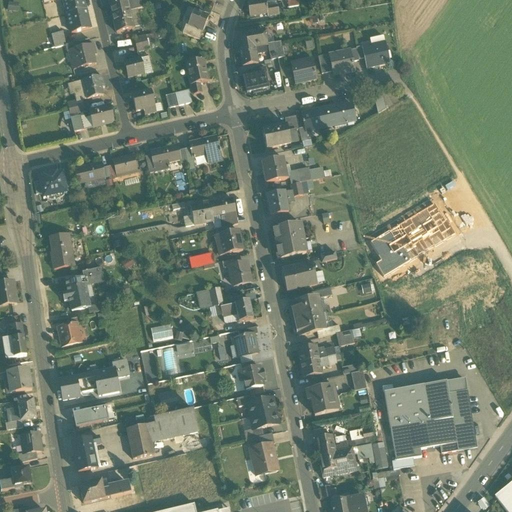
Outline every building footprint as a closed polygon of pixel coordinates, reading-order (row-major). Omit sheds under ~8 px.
[(62,0),(66,15),(85,11),(82,0),(62,0)] [(108,0),(112,16),(130,12),(127,2),(126,0),(108,0)] [(139,0),(137,0),(127,2),(130,12),(137,10),(142,9),(139,0)] [(248,3),(250,18),(267,16),(268,16),(267,11),(266,1),(248,3)] [(8,3),(7,11),(18,12),(19,4),(8,3)] [(191,20),(194,12),(187,9),(184,17),(191,20)] [(267,16),(267,18),(278,16),(277,9),(267,11),(268,16),(267,16)] [(141,24),(137,10),(130,12),(133,25),(141,24)] [(89,30),(85,11),(66,15),(71,34),(89,30)] [(133,25),(130,12),(112,16),(116,34),(134,29),(133,25)] [(191,20),(188,27),(203,32),(209,18),(194,12),(191,20)] [(199,41),(203,32),(188,27),(185,35),(199,41)] [(271,30),(264,31),(267,45),(268,45),(274,44),(271,30)] [(241,36),(244,49),(255,47),(265,46),(267,45),(264,31),(241,36)] [(52,36),(55,49),(65,46),(66,46),(63,33),(52,36)] [(146,38),(147,44),(157,41),(156,35),(146,38)] [(134,40),(135,46),(147,44),(146,38),(134,40)] [(370,42),(371,47),(385,44),(384,39),(370,42)] [(159,48),(157,41),(147,44),(149,50),(159,48)] [(281,42),(275,44),(278,59),(284,58),(281,42)] [(71,62),(73,71),(95,66),(93,57),(96,56),(93,45),(90,46),(80,48),(78,43),(66,46),(65,46),(66,53),(72,52),(74,61),(71,62)] [(149,50),(147,44),(135,46),(137,53),(149,50)] [(271,61),(278,59),(275,44),(274,44),(268,45),(271,61)] [(385,44),(371,47),(362,49),(364,60),(366,70),(390,65),(385,44)] [(266,53),(265,46),(255,47),(256,55),(266,53)] [(256,55),(255,47),(244,49),(240,49),(243,67),(258,64),(256,55)] [(356,49),(356,50),(358,61),(364,60),(362,49),(362,48),(356,49)] [(359,62),(358,61),(356,50),(350,52),(353,63),(359,62)] [(332,73),(333,75),(344,73),(344,75),(355,73),(353,63),(350,52),(351,57),(342,59),(341,54),(329,56),(332,73)] [(318,59),(321,76),(332,73),(329,56),(318,59)] [(146,59),(140,60),(144,74),(150,73),(146,59)] [(144,75),(144,74),(140,60),(123,64),(127,79),(144,75)] [(186,64),(193,96),(201,94),(199,84),(208,83),(203,61),(186,64)] [(291,64),(295,83),(306,81),(306,83),(316,81),(313,65),(304,67),(303,62),(291,64)] [(262,90),(268,89),(264,74),(257,76),(249,78),(244,79),(245,87),(247,94),(252,92),(262,90)] [(82,81),(82,82),(87,100),(87,101),(103,97),(101,89),(104,88),(101,77),(82,81)] [(82,101),(87,100),(82,82),(72,84),(75,95),(76,102),(82,101)] [(131,96),(135,113),(143,111),(155,108),(151,91),(131,96)] [(165,97),(168,110),(178,107),(191,104),(188,92),(175,95),(165,97)] [(374,100),(377,115),(385,110),(383,98),(374,100)] [(67,104),(69,111),(83,107),(82,101),(76,102),(67,104)] [(333,108),(317,111),(321,130),(334,127),(335,130),(347,128),(346,127),(348,127),(347,124),(356,122),(355,119),(353,110),(352,106),(346,108),(345,105),(337,107),(337,109),(334,110),(333,108)] [(85,114),(83,107),(69,111),(70,117),(83,114),(85,114)] [(89,112),(91,118),(93,129),(113,124),(109,107),(89,112)] [(307,133),(321,130),(317,111),(312,113),(313,114),(310,114),(310,113),(302,115),(305,129),(306,133),(307,133)] [(74,133),(93,129),(91,118),(85,120),(84,116),(71,120),(74,133)] [(295,132),(299,131),(299,130),(296,118),(285,120),(286,128),(287,127),(289,133),(295,132)] [(267,150),(291,145),(289,133),(287,127),(286,128),(263,132),(267,150)] [(305,129),(299,130),(299,131),(302,144),(309,143),(307,133),(306,133),(305,129)] [(295,132),(289,133),(291,145),(298,144),(295,132)] [(193,158),(207,155),(220,152),(217,139),(198,143),(198,142),(189,144),(190,149),(193,158)] [(156,166),(157,170),(169,167),(168,164),(181,161),(179,151),(178,148),(160,152),(160,151),(151,153),(151,156),(154,167),(156,166)] [(190,149),(184,150),(187,163),(193,161),(194,161),(193,158),(190,149)] [(181,164),(187,163),(184,150),(179,151),(181,161),(181,164)] [(222,162),(220,152),(207,155),(209,165),(222,162)] [(145,158),(148,172),(155,171),(154,167),(151,156),(145,158)] [(114,166),(116,176),(117,175),(137,171),(137,170),(135,163),(134,157),(113,162),(114,166)] [(262,163),(266,184),(286,180),(282,159),(262,163)] [(187,163),(189,171),(195,169),(193,161),(187,163)] [(74,171),(77,185),(85,184),(105,179),(103,169),(102,166),(83,170),(83,169),(74,171)] [(114,166),(108,168),(111,180),(118,179),(117,175),(116,176),(114,166)] [(105,182),(111,180),(108,168),(103,169),(105,179),(105,182)] [(307,183),(311,182),(309,172),(309,170),(296,172),(298,185),(300,184),(307,183)] [(317,170),(309,172),(311,182),(319,180),(317,170)] [(186,172),(176,172),(177,190),(186,190),(186,172)] [(42,194),(43,199),(67,194),(66,189),(63,177),(62,174),(56,175),(56,173),(44,176),(45,178),(39,179),(40,182),(42,194)] [(63,177),(66,189),(72,187),(69,176),(63,177)] [(106,186),(105,182),(105,179),(85,184),(86,191),(106,186)] [(34,183),(36,195),(42,194),(40,182),(34,183)] [(307,183),(300,184),(303,197),(310,196),(307,183)] [(293,199),(303,197),(300,184),(298,185),(291,186),(292,192),(293,199)] [(284,193),(286,200),(293,199),(292,192),(284,193)] [(288,214),(287,205),(286,200),(284,193),(266,197),(270,217),(288,214)] [(233,201),(210,205),(212,220),(213,220),(219,218),(236,215),(233,201)] [(190,207),(192,217),(194,226),(213,223),(213,222),(213,220),(212,220),(210,205),(210,204),(190,207)] [(194,226),(190,207),(174,210),(178,229),(194,226)] [(375,267),(383,281),(454,240),(445,225),(444,226),(434,208),(369,246),(380,264),(375,267)] [(213,223),(214,231),(238,225),(236,215),(219,218),(213,220),(213,222),(213,223)] [(279,254),(280,260),(306,254),(301,225),(275,230),(276,236),(274,236),(278,254),(279,254)] [(217,247),(220,257),(230,254),(237,253),(243,251),(238,232),(219,237),(221,246),(217,247)] [(51,255),(54,271),(74,268),(69,236),(50,239),(53,254),(51,255)] [(320,257),(322,264),(337,261),(335,254),(320,257)] [(203,266),(203,267),(214,265),(212,255),(201,258),(202,261),(203,266)] [(222,263),(223,269),(229,268),(235,266),(233,260),(222,263)] [(229,268),(233,287),(250,284),(246,264),(235,266),(229,268)] [(282,271),(286,293),(297,291),(296,288),(304,286),(304,289),(317,287),(313,265),(282,271)] [(83,279),(83,280),(102,276),(101,269),(94,271),(93,271),(82,273),(83,279)] [(102,276),(83,280),(85,287),(91,286),(104,283),(102,276)] [(89,309),(85,287),(83,280),(83,279),(66,283),(68,294),(70,302),(72,312),(89,309)] [(371,283),(361,285),(363,294),(372,292),(371,283)] [(0,307),(17,304),(13,284),(2,286),(0,286),(0,307)] [(315,299),(315,301),(318,300),(322,299),(332,296),(331,289),(308,295),(309,300),(315,299)] [(198,294),(201,310),(220,306),(217,290),(198,294)] [(245,296),(246,302),(249,301),(256,300),(255,294),(245,296)] [(289,305),(293,321),(318,315),(315,301),(315,299),(309,300),(289,305)] [(319,302),(318,300),(315,301),(318,315),(326,314),(323,301),(319,302)] [(235,305),(237,313),(239,322),(239,323),(253,320),(249,301),(246,302),(235,305)] [(222,316),(225,316),(237,313),(235,305),(220,308),(221,312),(222,316)] [(239,322),(237,313),(225,316),(227,325),(239,322)] [(326,314),(318,315),(322,330),(329,329),(326,314)] [(322,330),(318,315),(293,321),(297,338),(317,333),(322,332),(322,330)] [(170,324),(150,328),(153,342),(173,338),(170,324)] [(58,329),(62,349),(81,344),(76,325),(72,326),(58,329)] [(11,339),(11,340),(23,338),(21,326),(9,328),(11,339)] [(318,339),(336,335),(340,334),(339,327),(329,329),(322,330),(322,332),(317,333),(318,339)] [(238,332),(240,338),(254,335),(257,335),(256,328),(238,332)] [(351,331),(340,334),(336,335),(339,348),(354,345),(351,331)] [(237,347),(239,359),(240,358),(252,356),(258,355),(254,335),(240,338),(234,339),(236,347),(237,347)] [(211,344),(220,342),(219,336),(209,337),(211,344)] [(23,338),(11,340),(14,359),(26,357),(23,338)] [(6,360),(14,359),(11,340),(11,339),(3,340),(6,360)] [(191,344),(176,347),(178,357),(193,354),(191,344)] [(317,361),(319,360),(318,356),(318,353),(316,346),(297,350),(300,365),(317,361)] [(218,348),(221,360),(226,359),(223,347),(218,348)] [(232,360),(239,359),(237,347),(236,347),(230,348),(232,360)] [(333,349),(324,351),(325,355),(325,359),(327,359),(335,357),(333,349)] [(240,358),(242,365),(252,363),(253,362),(252,356),(240,358)] [(319,360),(317,361),(319,368),(329,366),(327,359),(325,359),(319,360)] [(320,376),(319,368),(317,361),(300,365),(303,380),(320,376)] [(112,364),(113,371),(118,370),(120,379),(128,377),(125,362),(112,364)] [(253,368),(252,363),(242,365),(240,365),(241,371),(253,368)] [(344,375),(356,372),(354,365),(342,368),(344,375)] [(243,380),(246,391),(263,387),(261,379),(260,373),(258,367),(253,368),(241,371),(238,372),(240,381),(243,380)] [(116,379),(120,379),(118,370),(113,371),(96,375),(96,374),(94,375),(96,383),(98,392),(99,397),(118,393),(116,379)] [(6,374),(10,396),(32,392),(30,382),(28,382),(26,371),(8,374),(6,374)] [(351,375),(354,392),(366,390),(363,372),(351,375)] [(94,375),(75,378),(76,387),(96,383),(94,375)] [(78,396),(76,387),(75,378),(60,381),(64,402),(79,399),(78,396)] [(446,383),(448,396),(466,393),(463,380),(446,383)] [(76,387),(78,396),(98,392),(96,383),(76,387)] [(446,383),(424,387),(427,410),(430,424),(452,420),(448,396),(446,383)] [(311,402),(314,417),(335,413),(332,397),(335,396),(333,387),(305,393),(307,402),(311,402)] [(412,427),(421,425),(418,411),(427,410),(424,387),(384,393),(389,422),(411,418),(412,427)] [(174,393),(160,396),(163,410),(177,407),(174,393)] [(470,417),(466,393),(448,396),(452,420),(470,417)] [(236,400),(238,408),(247,406),(255,404),(254,396),(236,400)] [(247,406),(250,418),(276,412),(273,400),(255,404),(247,406)] [(19,409),(21,422),(36,420),(33,401),(18,404),(19,409)] [(73,417),(76,429),(109,422),(107,415),(106,409),(106,408),(81,413),(82,413),(82,415),(73,417)] [(10,424),(21,422),(19,409),(8,411),(10,424)] [(193,410),(153,419),(154,425),(157,437),(150,438),(152,445),(199,434),(193,410)] [(430,424),(427,410),(418,411),(421,425),(430,424)] [(278,425),(276,412),(250,418),(253,431),(261,429),(278,425)] [(452,420),(456,445),(457,451),(475,448),(470,417),(452,420)] [(452,420),(430,424),(421,425),(412,427),(411,418),(389,422),(395,463),(421,458),(420,451),(440,447),(456,445),(452,420)] [(136,423),(137,429),(154,425),(153,419),(136,423)] [(21,422),(10,424),(5,425),(6,432),(23,430),(21,422)] [(124,424),(126,431),(137,429),(136,423),(136,422),(124,424)] [(154,425),(137,429),(126,431),(133,461),(154,456),(152,445),(150,438),(157,437),(154,425)] [(246,441),(259,438),(263,437),(261,429),(253,431),(244,433),(246,441)] [(362,434),(363,440),(373,439),(372,432),(362,434)] [(24,455),(36,454),(41,453),(38,435),(22,437),(24,455)] [(273,435),(263,437),(259,438),(261,448),(271,445),(273,445),(275,445),(273,435)] [(318,457),(335,453),(334,449),(332,437),(315,440),(318,457)] [(76,460),(79,473),(96,470),(95,468),(91,447),(96,446),(100,445),(98,439),(72,444),(75,461),(76,460)] [(363,440),(363,441),(354,442),(346,444),(348,451),(352,450),(355,449),(364,447),(371,446),(374,445),(373,439),(363,440)] [(340,447),(334,449),(335,453),(348,451),(346,444),(340,445),(340,447)] [(250,450),(256,478),(257,477),(256,474),(264,473),(265,475),(279,472),(277,462),(275,462),(271,445),(261,448),(250,450)] [(456,445),(440,447),(441,455),(458,453),(457,451),(456,445)] [(100,467),(96,446),(91,447),(95,468),(100,467)] [(364,452),(365,459),(373,458),(371,446),(364,447),(355,449),(356,454),(358,454),(364,452)] [(348,451),(335,453),(338,470),(342,472),(356,470),(352,450),(348,451)] [(321,473),(338,470),(335,453),(318,457),(321,473)] [(18,456),(20,465),(37,461),(36,454),(24,455),(18,456)] [(0,485),(1,493),(14,491),(23,490),(22,487),(30,486),(29,478),(31,476),(30,473),(28,471),(28,470),(12,473),(13,480),(11,483),(0,485)] [(356,473),(356,470),(342,472),(338,470),(321,473),(323,480),(356,473)] [(377,476),(378,481),(400,477),(398,471),(382,474),(376,475),(377,476)] [(106,481),(101,482),(105,500),(110,499),(109,498),(128,494),(126,484),(118,485),(118,488),(109,490),(108,488),(106,481)] [(83,504),(105,500),(101,482),(79,487),(83,504)] [(511,511),(511,484),(495,498),(506,511),(511,511)] [(321,490),(323,500),(330,498),(328,488),(321,490)] [(331,499),(332,505),(350,501),(349,495),(331,499)] [(365,511),(363,499),(350,501),(332,505),(333,511),(365,511)]
